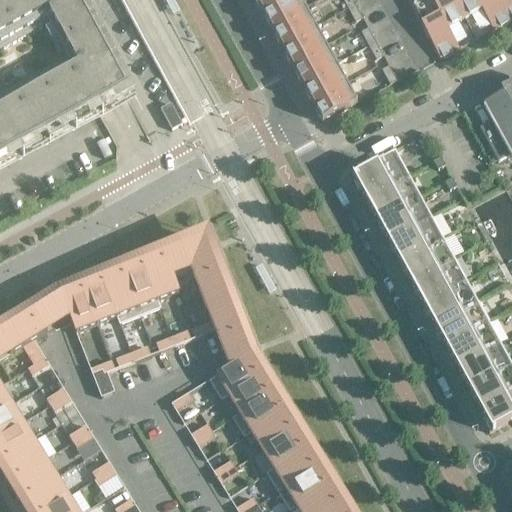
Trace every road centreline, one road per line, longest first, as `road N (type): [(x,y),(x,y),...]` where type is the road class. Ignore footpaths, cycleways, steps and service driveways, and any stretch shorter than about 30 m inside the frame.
road 1 (residential): [(319,169),(480,467)]
road 2 (residential): [(291,120),(0,277)]
road 3 (residential): [(511,70),(319,169)]
road 4 (residential): [(283,107),(225,0)]
